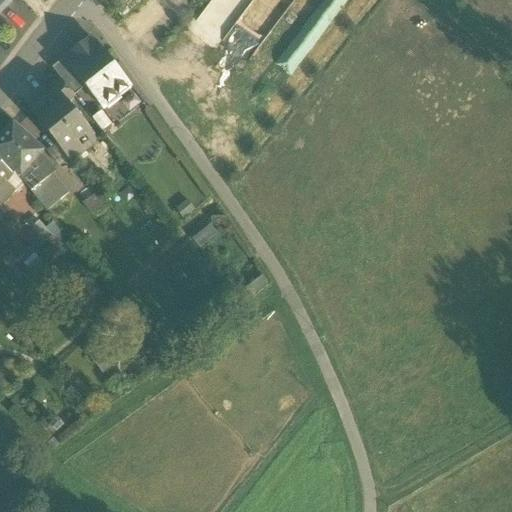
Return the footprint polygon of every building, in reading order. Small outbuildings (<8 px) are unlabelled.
[(0,0),(0,12),(9,4),(4,0),(0,0)] [(105,107),(107,111),(120,100),(118,97),(131,87),(97,44),(96,45),(90,38),(69,55),(74,62),(68,67),(85,88),(102,110),(105,107)] [(60,79),(74,97),(85,88),(68,67),(74,62),(69,55),(52,69),(60,79)] [(75,98),(74,97),(60,79),(49,87),(55,94),(56,93),(66,105),(75,98)] [(32,112),(68,156),(77,149),(83,151),(92,144),(90,136),(66,105),(56,93),(55,94),(32,112)] [(0,138),(0,159),(20,178),(40,155),(43,152),(13,124),(0,138)] [(44,159),(40,155),(20,178),(31,192),(31,191),(52,173),(42,161),(44,159)] [(0,195),(5,200),(14,190),(6,182),(13,175),(0,162),(0,195)] [(31,191),(47,211),(69,194),(52,173),(31,191)] [(41,260),(69,243),(53,216),(25,234),(41,260)]
